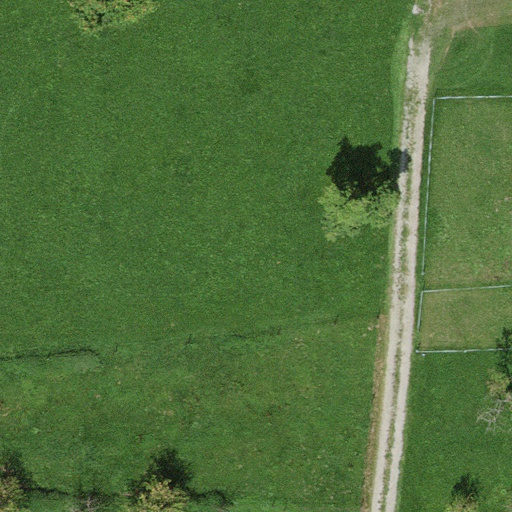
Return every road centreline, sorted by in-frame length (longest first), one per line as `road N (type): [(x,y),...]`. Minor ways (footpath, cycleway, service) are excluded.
road 1 (track): [(383,511),(424,0)]
road 2 (track): [(401,288),(237,316),(0,337)]
